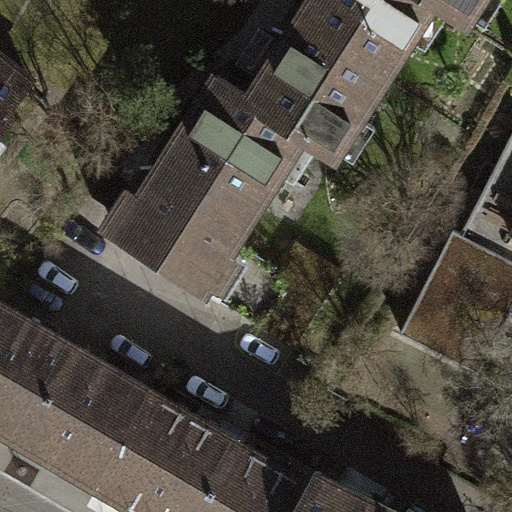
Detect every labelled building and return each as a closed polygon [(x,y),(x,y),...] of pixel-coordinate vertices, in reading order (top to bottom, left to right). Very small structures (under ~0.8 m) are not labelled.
[(329,152),(430,0),(311,0),(247,97),(299,132),(329,152)] [(432,0),(460,18),(471,0),(432,0)] [(0,110),(23,82),(0,63),(0,110)] [(228,238),(299,132),(247,97),(216,77),(135,198),(124,191),(104,221),(203,286),(233,241),(228,238)] [(511,136),(511,137),(462,233),(454,229),(401,332),(479,371),(511,306),(511,258),(506,255),(511,242),(511,136)] [(275,269),(233,241),(203,286),(290,344),(339,269),(294,240),(275,269)] [(309,479),(0,301),(0,423),(150,511),(420,511),(407,504),(402,511),(393,511),(315,467),(309,479)]
